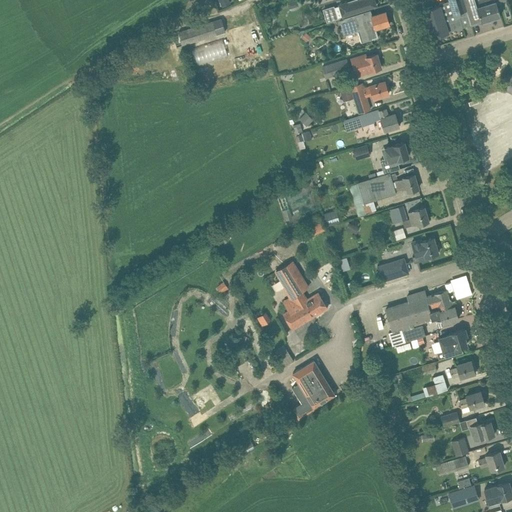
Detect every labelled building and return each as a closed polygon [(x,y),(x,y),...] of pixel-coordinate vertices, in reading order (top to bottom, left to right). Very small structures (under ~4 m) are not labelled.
[(299,5),(297,0),(293,0),(287,2),(289,8),(299,5)] [(357,0),(349,3),(348,1),(338,4),(342,16),(376,5),(374,0),(357,0)] [(440,5),(424,10),(428,22),(466,10),(463,0),(449,0),(451,6),(441,10),(440,5)] [(463,0),(466,10),(471,25),(471,24),(481,21),(482,24),(489,22),(489,19),(501,15),(495,0),(497,0),(498,2),(503,0),(463,0)] [(338,18),(334,5),(323,9),(327,21),(338,18)] [(386,11),(376,14),(372,15),(371,10),(370,10),(370,11),(345,18),(346,19),(341,20),(344,32),(349,30),(350,33),(360,30),(363,42),(378,37),(376,28),(390,24),(386,11)] [(466,10),(428,22),(432,37),(471,25),(466,10)] [(221,17),(178,31),(179,36),(174,38),(177,46),(182,45),(226,31),(221,17)] [(377,53),(366,56),(371,71),(381,67),(377,53)] [(365,54),(352,58),(357,75),(371,71),(366,56),(365,54)] [(347,57),(322,65),(326,78),(351,70),(347,57)] [(362,83),(352,86),(351,86),(359,112),(370,109),(366,96),(372,94),(374,98),(389,93),(385,80),(363,87),(362,83)] [(372,112),(343,120),(347,130),(375,122),(374,119),(381,117),(385,130),(399,126),(395,113),(388,115),(385,108),(372,112)] [(307,125),(314,119),(307,112),(301,117),(307,125)] [(310,130),(299,134),(302,141),(313,137),(310,130)] [(404,141),(393,145),(385,147),(391,166),(406,161),(405,157),(409,156),(404,141)] [(353,148),(356,158),(371,154),(367,143),(353,148)] [(357,183),(349,185),(358,215),(375,210),(372,200),(396,192),(396,190),(393,181),(392,179),(390,174),(390,171),(384,173),(357,181),(357,183)] [(395,181),(393,181),(396,190),(402,189),(406,187),(408,191),(419,188),(414,174),(404,177),(395,180),(395,181)] [(424,207),(415,210),(413,210),(413,211),(409,212),(411,218),(407,219),(403,205),(388,210),(393,223),(402,220),(404,227),(417,223),(418,224),(429,221),(424,207)] [(336,209),(324,212),(328,224),(339,220),(336,209)] [(323,221),(304,229),(308,237),(326,229),(323,221)] [(421,239),(412,242),(416,255),(412,257),(414,263),(426,259),(424,253),(425,257),(438,253),(438,251),(440,249),(438,245),(436,244),(433,237),(421,241),(421,239)] [(346,257),(337,260),(341,271),(350,268),(346,257)] [(293,259),(283,266),(287,273),(292,281),(300,294),(300,293),(310,287),(293,259)] [(389,268),(388,263),(377,266),(382,281),(409,273),(406,262),(389,268)] [(283,266),(275,270),(279,277),(287,273),(283,266)] [(285,286),(283,287),(289,297),(283,300),(288,309),(283,312),(293,328),(313,316),(304,300),(300,293),(300,294),(292,281),(285,286)] [(409,301),(386,308),(392,330),(389,331),(393,345),(408,341),(408,340),(417,338),(422,336),(426,335),(423,324),(414,327),(408,329),(407,326),(413,324),(432,318),(429,311),(439,309),(439,310),(455,306),(457,305),(456,300),(451,301),(447,289),(433,294),(433,293),(431,293),(431,294),(426,296),(424,290),(407,296),(408,300),(409,301)] [(328,307),(318,292),(304,300),(313,316),(328,307)] [(439,309),(429,311),(432,318),(436,317),(438,324),(443,323),(449,321),(459,318),(455,306),(439,310),(439,309)] [(257,317),(262,325),(270,320),(265,312),(257,317)] [(465,328),(451,333),(451,334),(439,338),(440,340),(434,342),(439,358),(445,356),(445,357),(463,352),(461,346),(467,344),(465,336),(467,336),(465,328)] [(314,360),(292,374),(313,407),(335,394),(314,360)] [(471,360),(462,363),(457,364),(457,366),(451,368),(453,376),(460,374),(461,377),(475,372),(471,360)] [(414,368),(417,377),(437,371),(435,362),(414,368)] [(426,386),(429,396),(448,389),(443,373),(432,376),(434,383),(426,386)] [(467,397),(460,399),(462,405),(461,405),(463,412),(472,409),(471,407),(485,403),(481,391),(466,395),(467,397)] [(385,417),(394,416),(393,409),(384,410),(385,417)] [(456,411),(441,416),(444,425),(459,420),(456,411)] [(476,416),(466,419),(460,421),(462,430),(471,427),(475,439),(482,437),(483,438),(494,434),(490,421),(480,424),(480,422),(478,423),(476,416)] [(464,437),(452,441),(456,454),(468,451),(464,437)] [(256,448),(251,439),(228,452),(234,462),(243,457),(242,456),(256,448)] [(499,450),(490,453),(486,454),(487,457),(479,460),(481,466),(489,464),(491,470),(504,466),(499,450)] [(465,455),(436,465),(439,475),(446,473),(446,474),(469,466),(465,455)] [(511,492),(509,481),(484,489),(488,503),(511,495),(511,492)] [(462,488),(449,492),(454,508),(467,503),(462,488)] [(414,503),(417,511),(426,508),(424,500),(414,503)]
